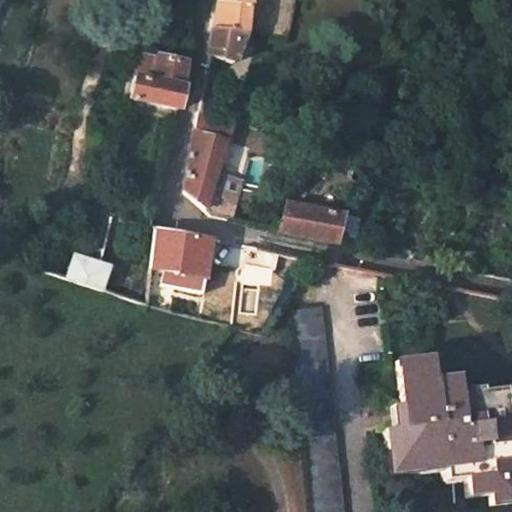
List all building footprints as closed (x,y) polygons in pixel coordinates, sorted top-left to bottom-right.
[(211,0),(203,54),(229,59),(242,27),(246,0),(211,0)] [(124,98),(128,99),(171,109),(180,60),(150,54),(148,63),(138,61),(136,70),(131,69),(124,98)] [(199,77),(193,113),(208,116),(215,80),(199,77)] [(227,200),(206,190),(224,140),(190,127),(178,197),(207,219),(221,221),(227,200)] [(333,247),(340,213),(284,201),(276,235),(333,247)] [(149,276),(176,279),(174,296),(210,300),(217,238),(154,231),(149,276)] [(102,269),(90,265),(66,257),(59,281),(95,293),(102,269)] [(155,283),(154,297),(164,298),(166,285),(155,283)] [(287,316),(305,511),(333,511),(317,314),(287,316)] [(396,421),(376,424),(379,447),(381,468),(458,462),(461,493),(483,491),(483,501),(507,499),(502,443),(511,442),(511,385),(472,389),(473,396),(451,397),(449,372),(425,374),(423,350),(390,354),(396,421)]
